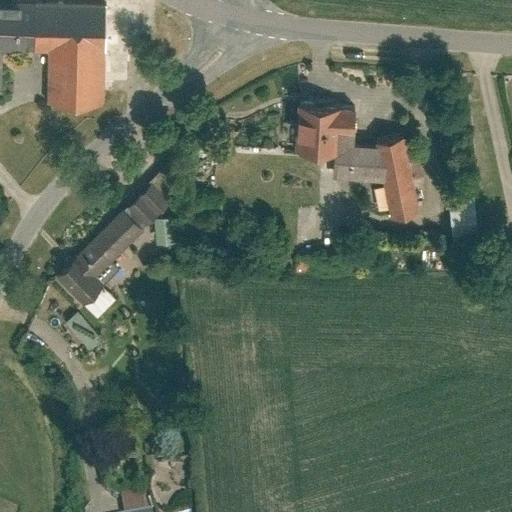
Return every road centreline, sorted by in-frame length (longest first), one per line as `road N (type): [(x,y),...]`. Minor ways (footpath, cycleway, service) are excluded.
road 1 (residential): [(235,20),(224,49),(62,189),(0,289)]
road 2 (tertiary): [(511,49),(343,42),(235,20)]
